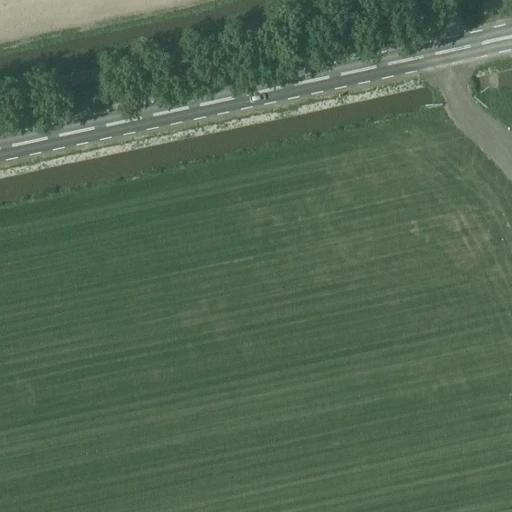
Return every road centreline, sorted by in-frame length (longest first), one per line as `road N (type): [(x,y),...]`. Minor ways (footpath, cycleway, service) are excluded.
road 1 (secondary): [(0,148),(511,39)]
road 2 (track): [(511,164),(468,114),(457,49)]
